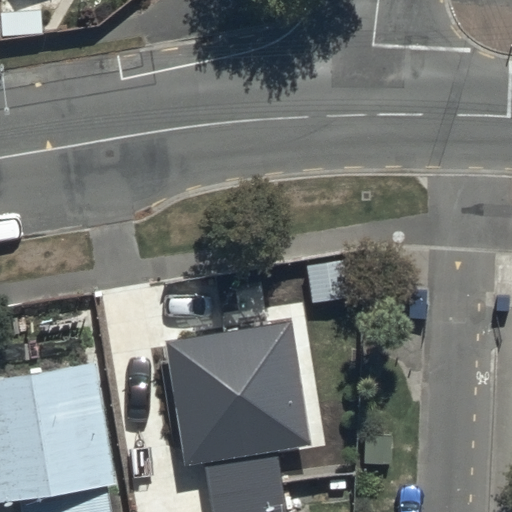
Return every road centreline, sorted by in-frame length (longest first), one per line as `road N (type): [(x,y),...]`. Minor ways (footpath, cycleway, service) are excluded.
road 1 (tertiary): [(364,116),(239,122),(0,158)]
road 2 (tertiary): [(511,117),(364,116)]
